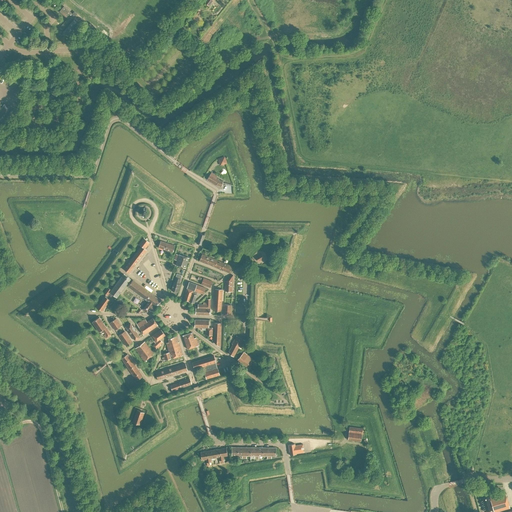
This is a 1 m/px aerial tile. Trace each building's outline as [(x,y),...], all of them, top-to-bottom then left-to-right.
[(60,27),(64,31),(63,32),(69,37),(79,25),(78,24),(83,19),(75,12),(73,14),(64,6),(59,12),(67,19),(60,27)] [(197,10),(192,17),(195,20),(200,13),(197,10)] [(0,123),(4,126),(15,109),(11,107),(10,108),(8,107),(4,105),(2,108),(0,107),(0,123)] [(216,178),(217,176),(211,173),(210,174),(207,180),(216,185),(222,187),(223,181),(219,180),(216,178)] [(203,234),(201,234),(197,244),(199,245),(202,246),(205,235),(203,234)] [(145,249),(150,243),(142,237),(138,244),(145,249)] [(160,241),(158,248),(165,250),(168,243),(160,241)] [(168,243),(165,250),(172,252),(175,246),(168,243)] [(145,252),(147,250),(145,249),(141,246),(124,269),(129,273),(145,252)] [(176,254),(174,260),(177,261),(175,265),(185,268),(189,258),(179,255),(176,254)] [(202,254),(199,261),(206,264),(209,257),(202,254)] [(209,257),(206,264),(215,267),(217,260),(209,257)] [(217,260),(215,267),(221,270),(224,263),(217,260)] [(224,263),(221,270),(230,273),(232,266),(224,263)] [(108,287),(104,293),(106,295),(105,297),(105,296),(96,308),(102,312),(110,300),(109,300),(113,295),(117,298),(131,279),(124,274),(112,290),(108,287)] [(176,277),(176,278),(174,282),(171,290),(177,292),(180,284),(179,284),(182,275),(177,274),(176,277)] [(203,278),(201,284),(211,288),(213,282),(203,278)] [(148,302),(142,310),(146,313),(149,309),(152,311),(160,300),(150,293),(133,280),(128,286),(148,302)] [(193,290),(196,291),(204,294),(206,288),(189,282),(187,288),(193,290)] [(193,290),(187,288),(183,299),(189,302),(193,290)] [(214,300),(222,300),(222,289),(215,289),(214,300)] [(210,308),(210,299),(207,299),(207,303),(204,302),(204,304),(198,304),(198,308),(195,308),(195,310),(195,314),(210,315),(210,308)] [(214,300),(214,311),(221,311),(222,300),(214,300)] [(99,317),(92,322),(99,332),(102,330),(105,334),(104,335),(106,338),(111,335),(99,317)] [(116,318),(110,323),(115,330),(121,326),(116,318)] [(145,319),(137,324),(144,335),(158,325),(153,318),(147,322),(145,319)] [(195,327),(196,328),(206,328),(206,336),(212,336),(213,328),(209,328),(209,320),(196,320),(195,321),(195,327)] [(125,327),(131,334),(135,341),(140,337),(130,323),(125,327)] [(152,336),(156,340),(154,341),(156,343),(153,345),(157,349),(161,345),(160,344),(162,342),(160,339),(166,335),(161,330),(152,336)] [(125,331),(119,335),(126,346),(132,342),(125,331)] [(192,332),(183,335),(187,349),(199,346),(196,338),(194,338),(192,332)] [(176,336),(168,338),(169,342),(166,343),(169,352),(163,354),(165,360),(182,356),(179,342),(178,342),(176,336)] [(232,344),(233,344),(229,352),(230,352),(229,354),(233,357),(239,347),(241,349),(245,341),(236,336),(232,344)] [(145,342),(135,348),(145,361),(154,354),(145,342)] [(244,352),(237,360),(241,364),(242,363),(248,368),(252,363),(254,365),(257,361),(255,359),(254,360),(244,352)] [(128,354),(121,358),(136,381),(143,376),(128,354)] [(204,373),(206,379),(219,375),(217,369),(215,363),(216,363),(214,356),(192,363),(194,369),(202,367),(204,373)] [(187,371),(185,364),(155,373),(158,380),(187,371)] [(179,383),(170,386),(172,391),(181,388),(192,384),(190,379),(179,382),(179,383)] [(137,410),(133,422),(140,425),(144,412),(141,411),(137,410)] [(349,427),(348,440),(361,442),(362,429),(349,427)] [(295,444),(288,445),(290,455),(296,454),(296,453),(304,452),(303,444),(295,445),(295,444)] [(220,449),(213,450),(215,458),(219,457),(219,461),(222,460),(220,449)] [(207,451),(200,452),(202,460),(206,459),(207,463),(209,462),(207,451)] [(505,493),(490,498),(493,509),(493,511),(496,511),(510,508),(505,493)] [(489,496),(480,499),(484,511),(493,509),(490,498),(489,496)]
